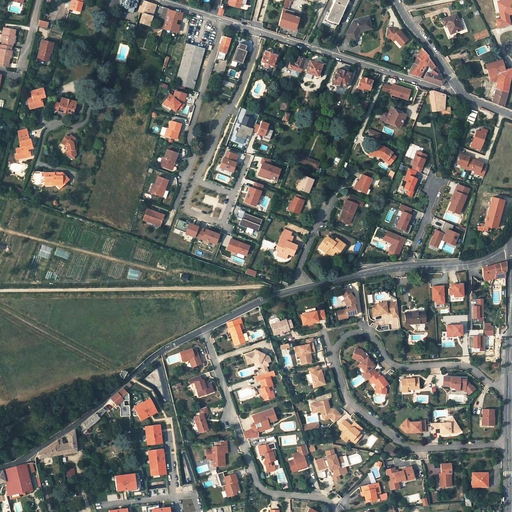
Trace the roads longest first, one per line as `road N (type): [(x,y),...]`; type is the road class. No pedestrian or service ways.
road 1 (residential): [(507,443),(412,450),(346,398),(334,352),(357,331),(398,367),(463,365),(508,395)]
road 2 (track): [(0,290),(277,293)]
road 3 (residential): [(336,511),(328,501),(261,488),(203,330)]
road 4 (residential): [(0,468),(77,424),(154,356),(203,330)]
road 5 (unclassified): [(255,31),(458,89)]
road 6 (residential): [(173,207),(222,20)]
road 7 (residential): [(255,31),(255,49),(196,179)]
road 8 (residential): [(359,274),(474,264),(510,244)]
road 9 (residential): [(508,383),(510,244)]
